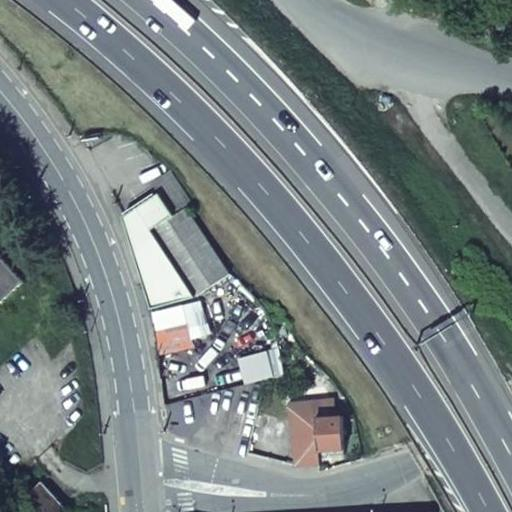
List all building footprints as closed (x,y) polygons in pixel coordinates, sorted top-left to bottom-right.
[(174,212),(133,240),(138,256),(141,263),(141,264),(146,279),(146,281),(148,286),(148,288),(150,293),(153,309),(154,309),(198,295),(232,273),(185,204),(191,200),(179,183),(167,170),(152,181),(159,190),(174,212)] [(133,240),(174,212),(159,190),(125,214),(133,240)] [(0,295),(20,277),(0,254),(0,295)] [(336,400),(291,402),(294,463),(320,462),(319,451),(343,449),(341,419),(336,419),(336,400)] [(37,477),(20,492),(37,511),(59,511),(64,508),(37,477)]
